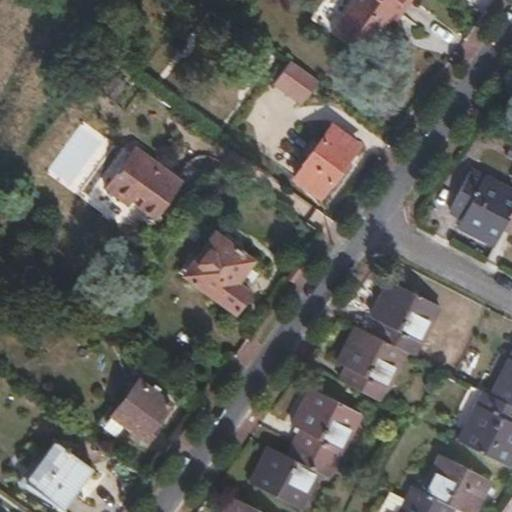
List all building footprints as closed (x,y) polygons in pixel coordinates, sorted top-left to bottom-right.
[(411,0),(354,0),(328,38),(357,59),(390,16),(396,20),(411,0)] [(271,86),(303,103),(317,76),(285,59),(271,86)] [(332,125),(304,163),(331,184),(360,146),(332,125)] [(122,134),(118,139),(132,149),(136,144),(122,134)] [(132,149),(118,139),(91,174),(104,185),(107,180),(133,200),(161,163),(136,144),(132,149)] [(498,244),(507,228),(511,217),(511,191),(473,171),(453,210),(466,217),(462,226),(498,244)] [(253,260),(213,231),(181,275),(234,312),(250,289),(238,280),(253,260)] [(375,335),(407,352),(415,356),(440,305),(393,281),(373,318),(381,322),(375,335)] [(381,401),(407,352),(375,335),(358,327),(339,363),(347,368),(341,380),(381,401)] [(493,395),(511,404),(511,358),(493,395)] [(168,401),(137,378),(109,414),(122,424),(141,438),(147,431),(168,401)] [(297,444),(336,465),(361,415),(313,390),(295,426),(304,431),(297,444)] [(511,404),(493,395),(485,392),(460,441),(510,466),(511,461),(511,404)] [(109,414),(102,424),(114,434),(122,424),(109,414)] [(152,435),(147,431),(141,438),(146,441),(152,435)] [(53,439),(22,482),(59,509),(90,468),(53,439)] [(329,477),(336,465),(297,444),(291,458),(270,448),(252,484),(301,508),(319,473),(329,477)] [(406,500),(430,511),(451,511),(454,507),(463,511),(474,511),(490,481),(442,456),(424,492),(414,486),(406,500)] [(261,511),(233,498),(225,511),(261,511)] [(430,511),(406,500),(400,511),(430,511)]
